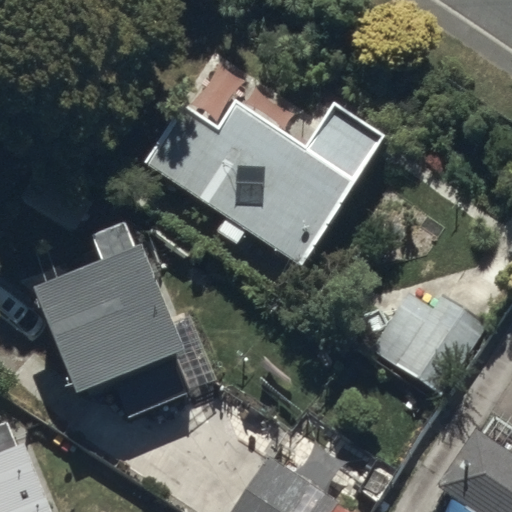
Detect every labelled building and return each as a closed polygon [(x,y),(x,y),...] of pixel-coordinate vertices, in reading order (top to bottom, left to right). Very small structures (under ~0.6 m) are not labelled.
[(184,118),(147,174),(307,282),(394,152),(339,116),(307,163),(237,117),(220,142),(184,118)] [(95,283),(40,304),(82,412),(192,369),(150,261),(141,265),(131,240),(100,252),(102,259),(87,264),(95,283)] [(490,332),(445,303),(437,315),(410,298),(373,355),(444,401),(490,332)] [(511,511),(511,423),(499,415),(443,498),(463,511),(511,511)] [(0,511),(52,511),(31,462),(25,465),(13,437),(0,442),(0,511)] [(338,511),(340,510),(270,462),(235,511),(338,511)]
